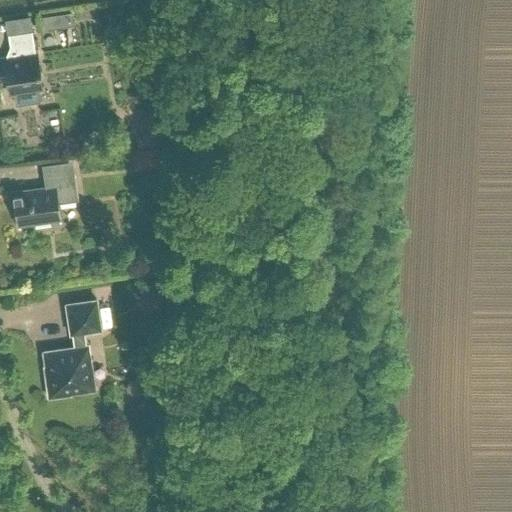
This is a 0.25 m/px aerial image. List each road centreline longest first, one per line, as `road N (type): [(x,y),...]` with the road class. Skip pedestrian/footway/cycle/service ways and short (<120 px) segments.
road 1 (unclassified): [(341,511),(323,0)]
road 2 (residential): [(71,511),(35,464),(0,374)]
